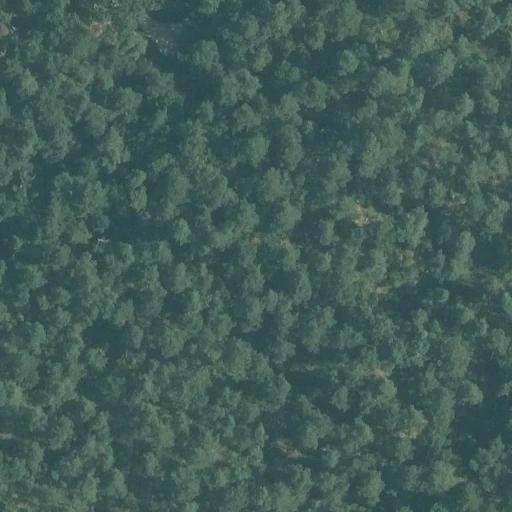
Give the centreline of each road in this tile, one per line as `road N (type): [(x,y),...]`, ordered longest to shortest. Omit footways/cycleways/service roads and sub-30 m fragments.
road 1 (track): [(140,95),(491,509)]
road 2 (track): [(140,95),(0,264)]
